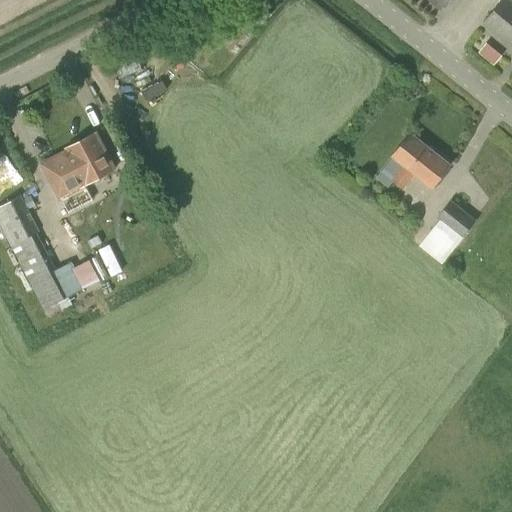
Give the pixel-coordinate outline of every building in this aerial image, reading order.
[(426,0),(439,11),(447,0),(426,0)] [(511,3),(508,0),(501,0),(482,24),(511,48),(511,3)] [(185,46),(228,25),(220,8),(177,29),(185,46)] [(484,42),(477,51),(492,63),(499,54),(484,42)] [(85,185),(85,184),(114,169),(95,132),(65,148),(67,151),(43,164),(51,179),(50,179),(59,198),(74,190),(85,185)] [(432,187),(450,165),(410,133),(392,156),(403,164),(391,180),(403,190),(416,174),(432,187)] [(21,195),(0,205),(0,224),(11,245),(36,232),(39,230),(21,195)] [(442,264),(476,220),(451,200),(437,217),(440,219),(419,246),(442,264)] [(36,232),(11,245),(44,309),(68,297),(85,288),(74,267),(72,262),(69,263),(56,270),(36,232)] [(107,243),(95,249),(108,276),(120,270),(107,243)]
